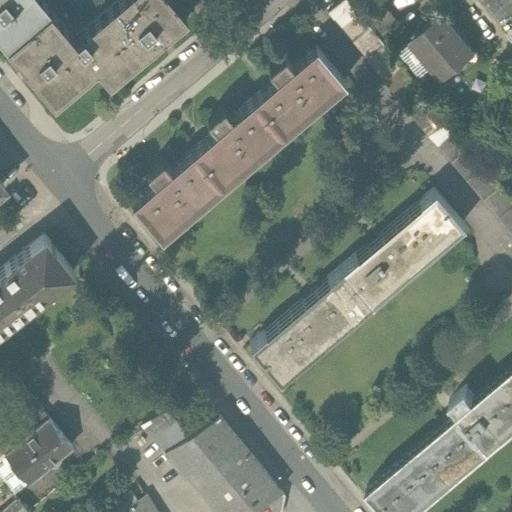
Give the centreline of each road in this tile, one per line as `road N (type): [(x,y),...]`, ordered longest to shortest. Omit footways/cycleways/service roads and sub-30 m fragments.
road 1 (residential): [(334,511),(62,183)]
road 2 (residential): [(62,183),(280,0)]
